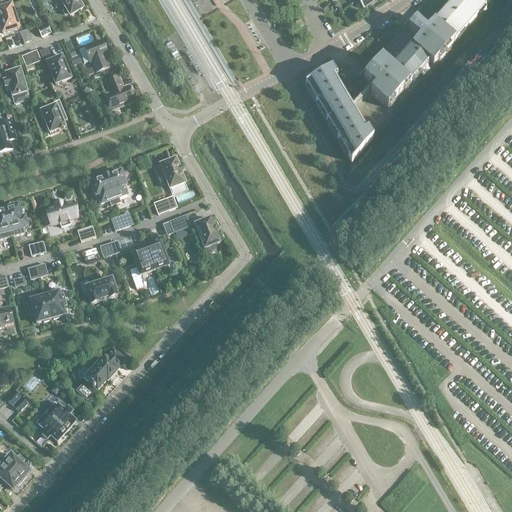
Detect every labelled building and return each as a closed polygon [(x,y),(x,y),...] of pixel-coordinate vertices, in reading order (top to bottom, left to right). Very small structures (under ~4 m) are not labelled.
[(70,17),(83,9),(78,1),(79,1),(78,0),(78,1),(77,0),(59,0),(65,9),(63,10),(62,12),(64,16),(67,16),(69,15),(70,17)] [(319,77),(305,85),(347,157),(349,161),(351,164),(373,140),(371,137),(432,68),(485,8),(475,0),(448,0),(427,26),(423,23),(415,16),(405,27),(405,28),(398,35),(366,71),(355,83),(366,93),(355,105),(334,68),(333,69),(332,69),(325,74),(319,77)] [(359,0),(357,1),(363,9),(362,9),(363,10),(378,0),(359,0)] [(0,26),(2,34),(19,29),(11,6),(0,9),(0,26)] [(46,24),(37,29),(42,39),(51,34),(46,24)] [(19,33),(24,45),(31,42),(27,30),(19,33)] [(70,41),(64,44),(71,59),(70,60),(74,67),(82,64),(78,56),(77,57),(70,41)] [(92,62),(96,73),(109,68),(104,57),(108,56),(102,41),(79,50),(84,65),(92,62)] [(62,83),(71,79),(62,58),(52,61),(48,50),(40,53),(43,62),(46,61),(56,86),(57,85),(57,86),(58,85),(61,83),(61,84),(62,84),(62,83)] [(28,56),(32,66),(40,62),(36,52),(28,56)] [(7,81),(3,82),(5,89),(9,88),(12,98),(14,105),(29,101),(27,93),(20,71),(5,75),(7,81)] [(121,107),(135,102),(129,87),(122,90),(120,86),(121,86),(118,77),(106,82),(111,94),(105,96),(111,112),(114,110),(114,111),(122,108),(121,107)] [(41,112),(50,134),(65,128),(61,119),(65,117),(59,102),(54,104),(55,106),(41,112)] [(0,129),(0,130),(0,153),(12,150),(10,143),(17,141),(11,122),(0,125),(0,129)] [(180,170),(179,170),(176,160),(160,166),(170,191),(185,185),(181,175),(182,175),(180,170)] [(121,173),(106,178),(116,206),(120,204),(118,199),(127,196),(124,188),(126,187),(121,173)] [(116,206),(106,178),(91,184),(96,198),(98,197),(101,206),(110,202),(111,207),(116,206)] [(154,205),(158,216),(177,209),(173,198),(154,205)] [(73,204),(64,206),(64,203),(53,207),(54,210),(46,212),(50,224),(59,221),(60,225),(60,224),(61,229),(70,226),(69,222),(78,219),(73,204)] [(18,207),(4,210),(12,238),(25,235),(24,230),(24,229),(27,228),(24,219),(21,219),(18,207)] [(0,241),(12,238),(4,210),(0,211),(0,241)] [(128,215),(120,218),(124,229),(132,226),(128,215)] [(186,217),(169,224),(173,234),(174,235),(190,228),(186,217)] [(124,229),(120,218),(112,221),(116,232),(124,229)] [(210,220),(195,226),(205,250),(207,250),(208,254),(216,251),(214,246),(220,244),(210,220)] [(173,234),(169,224),(163,226),(167,236),(173,234)] [(96,239),(92,228),(77,233),(81,244),(96,239)] [(169,267),(159,240),(144,245),(154,273),(169,267)] [(121,254),(117,242),(111,245),(115,256),(121,254)] [(28,247),(31,258),(46,254),(43,243),(28,247)] [(115,256),(111,245),(100,248),(103,260),(115,256)] [(154,273),(144,245),(130,251),(140,278),(154,273)] [(48,277),(45,266),(36,268),(39,279),(48,277)] [(39,279),(36,268),(27,270),(31,282),(39,279)] [(25,276),(14,280),(16,288),(28,284),(25,276)] [(147,278),(152,294),(160,291),(154,276),(147,278)] [(0,290),(9,288),(6,277),(0,278),(0,290)] [(117,297),(112,280),(86,289),(91,306),(99,303),(98,301),(109,298),(109,300),(117,297)] [(65,316),(61,302),(65,301),(63,295),(60,296),(58,290),(50,292),(51,296),(45,298),(51,321),(53,320),(53,321),(59,320),(59,318),(65,316)] [(51,321),(45,298),(38,299),(37,296),(29,298),(31,304),(27,305),(29,311),(33,310),(37,325),(43,323),(44,324),(49,322),(49,321),(51,321)] [(0,331),(4,331),(3,328),(13,326),(9,310),(0,312),(0,331)] [(83,387),(77,393),(87,402),(93,395),(91,394),(94,391),(95,390),(97,392),(107,381),(107,382),(117,371),(116,370),(124,361),(114,352),(105,361),(101,358),(83,378),(87,381),(86,382),(88,384),(89,384),(85,388),(83,387)] [(14,393),(6,402),(12,407),(20,398),(14,393)] [(22,399),(14,408),(20,414),(28,405),(22,399)] [(54,404),(45,414),(66,434),(76,423),(69,417),(72,413),(67,408),(63,412),(54,404)] [(57,444),(66,434),(45,414),(36,425),(44,433),(41,436),(47,442),(50,438),(57,444)] [(29,473),(11,456),(3,465),(22,483),(27,478),(26,477),(29,473)] [(22,483),(3,465),(0,468),(0,479),(13,491),(17,487),(18,488),(22,483)]
